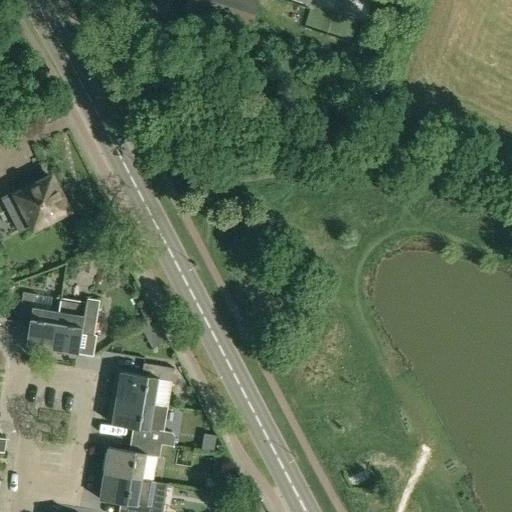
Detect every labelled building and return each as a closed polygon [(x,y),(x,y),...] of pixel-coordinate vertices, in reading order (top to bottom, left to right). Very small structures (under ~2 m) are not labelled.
[(259,5),(243,0),(188,0),(180,24),(245,45),(259,5)] [(16,193),(7,198),(12,208),(8,210),(20,233),(33,226),(34,228),(68,210),(67,207),(68,204),(65,198),(62,197),(52,178),(18,196),(16,193)] [(6,289),(0,291),(0,306),(1,310),(13,306),(6,289)] [(23,292),(17,323),(29,325),(26,345),(52,350),(59,312),(50,311),(53,297),(23,292)] [(52,350),(78,354),(82,333),(93,335),(99,300),(87,298),(87,302),(61,298),(59,312),(52,350)] [(140,309),(146,321),(155,317),(149,305),(140,309)] [(121,372),(117,397),(152,403),(157,379),(171,382),(174,368),(144,363),(142,376),(121,372)] [(117,397),(112,423),(134,427),(132,439),(161,444),(173,446),(174,438),(171,433),(164,432),(148,429),(152,403),(117,397)] [(217,436),(204,434),(202,449),(215,451),(217,436)] [(109,447),(104,473),(140,479),(144,455),(158,457),(161,444),(132,439),(130,451),(109,447)] [(104,473),(100,498),(121,502),(119,511),(163,511),(164,509),(151,507),(147,506),(151,481),(140,479),(104,473)]
